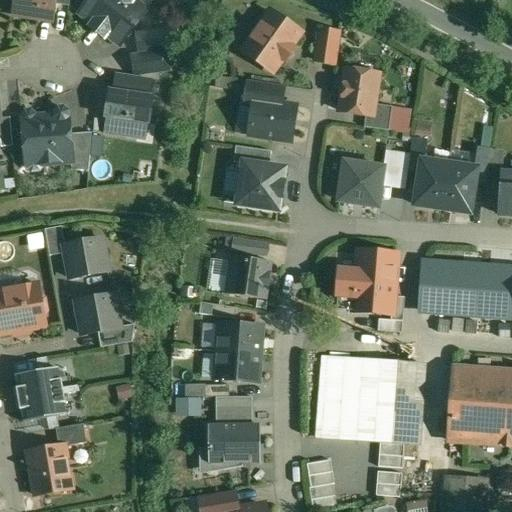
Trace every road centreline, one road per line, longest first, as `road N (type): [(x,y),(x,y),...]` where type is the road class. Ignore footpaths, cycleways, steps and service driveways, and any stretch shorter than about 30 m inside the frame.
road 1 (residential): [(511,240),(360,228),(303,236),(287,355),(293,511)]
road 2 (unknown): [(303,236),(318,83)]
road 3 (tertiary): [(511,60),(401,0)]
